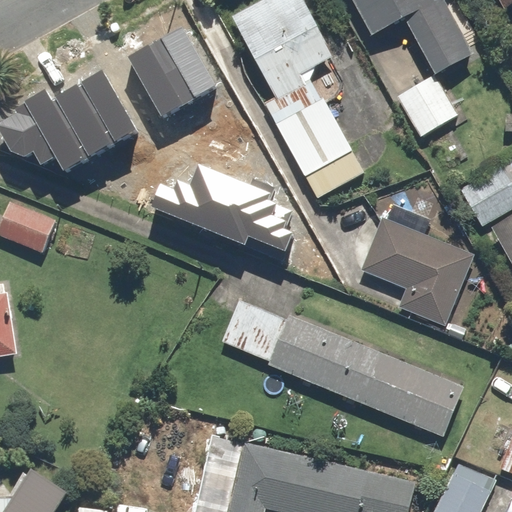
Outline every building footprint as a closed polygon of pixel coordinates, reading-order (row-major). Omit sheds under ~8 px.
[(312,71),(342,54),(310,0),(266,0),(234,18),(279,96),(266,103),(321,201),(370,173),(312,71)] [(353,0),(375,39),(409,20),(439,74),(481,50),(453,0),(353,0)] [(181,27),(128,60),(164,119),(218,86),(181,27)] [(0,121),(0,136),(9,152),(26,158),(31,155),(39,170),(53,163),(61,177),(140,133),(105,71),(55,100),(47,86),(9,108),(13,114),(0,121)] [(437,75),(399,99),(424,139),(462,115),(437,75)] [(511,158),(459,186),(483,230),(494,224),(511,258),(511,158)] [(161,181),(152,204),(282,258),(293,232),(287,230),(295,211),(274,202),(278,191),(204,161),(194,186),(178,179),(174,187),(161,181)] [(19,202),(4,233),(48,254),(63,222),(19,202)] [(448,328),(478,255),(386,217),(363,272),(407,290),(400,308),(448,328)] [(0,293),(0,362),(22,360),(13,292),(0,293)] [(222,341),(273,362),(271,366),(447,438),(469,384),(294,312),(291,319),(240,298),(222,341)] [(511,442),(500,468),(511,473),(511,442)] [(409,511),(417,482),(250,444),(234,511),(267,511),(269,504),(302,511),(409,511)] [(463,461),(437,511),(486,511),(502,481),(463,461)] [(0,511),(59,511),(71,494),(35,472),(17,501),(0,500),(0,511)]
